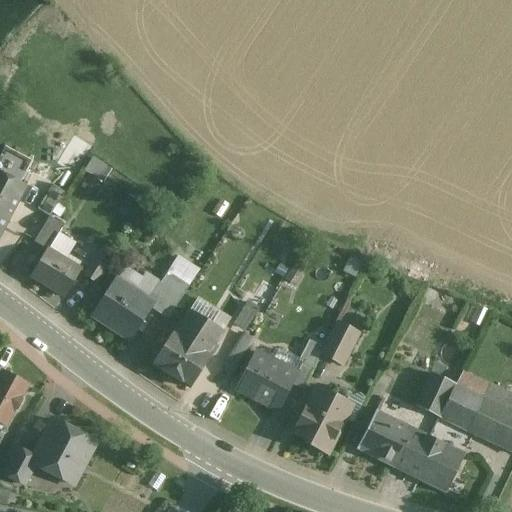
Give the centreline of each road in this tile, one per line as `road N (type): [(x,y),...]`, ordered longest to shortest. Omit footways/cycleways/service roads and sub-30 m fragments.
road 1 (tertiary): [(213,455),(0,300)]
road 2 (tertiary): [(363,511),(213,455)]
